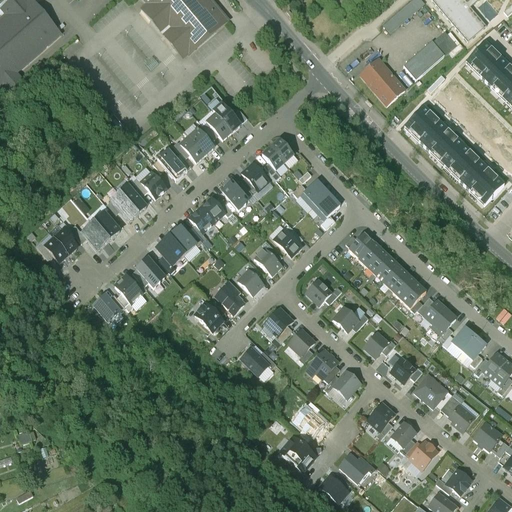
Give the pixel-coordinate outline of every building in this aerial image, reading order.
[(31,0),(5,0),(0,4),(0,86),(61,35),(31,0)] [(143,0),(147,5),(141,10),(177,52),(184,47),(189,54),(228,21),(209,0),(143,0)] [(428,0),(467,45),(486,29),(470,10),(479,2),(477,0),(428,0)] [(423,9),(416,1),(413,4),(419,12),(423,9)] [(390,37),(417,14),(410,6),(383,29),(390,37)] [(432,44),(403,68),(415,83),(444,58),(432,44)] [(505,105),(511,97),(511,71),(509,69),(511,66),(505,60),(503,63),(485,45),(465,66),(505,105)] [(390,77),(383,68),(384,67),(378,60),(360,76),(366,84),(367,83),(375,93),(374,93),(386,107),(404,92),(392,76),(390,77)] [(212,113),(231,135),(240,128),(216,101),(208,108),(212,113)] [(444,168),(464,147),(447,132),(450,129),(444,123),(441,126),(424,108),(404,129),(444,168)] [(246,121),(239,112),(234,116),(242,125),(246,121)] [(231,135),(212,113),(198,124),(202,128),(207,125),(218,139),(222,143),(231,135)] [(218,139),(207,125),(202,128),(214,142),(218,139)] [(214,142),(202,128),(196,133),(194,131),(196,129),(193,126),(184,134),(188,140),(204,159),(214,151),(210,146),(214,142)] [(204,159),(188,140),(179,148),(177,145),(173,149),(180,157),(184,162),(189,159),(196,166),(204,159)] [(280,143),(270,151),(284,166),(293,158),(280,143)] [(464,147),(444,168),(484,207),(504,187),(487,171),(490,168),(484,162),(481,164),(464,147)] [(284,166),(270,151),(262,158),(268,166),(275,174),(284,166)] [(175,161),(168,153),(161,160),(159,158),(155,161),(157,163),(153,167),(160,176),(165,172),(175,184),(191,170),(184,162),(180,157),(175,161)] [(317,174),(309,165),(305,169),(314,178),(317,174)] [(269,185),(252,166),(241,176),(245,180),(257,194),(258,195),(269,185)] [(275,174),(268,166),(264,170),(275,183),(280,179),(275,174)] [(131,174),(125,167),(121,170),(128,178),(131,174)] [(141,185),(140,185),(148,194),(155,202),(166,192),(152,175),(151,176),(145,170),(136,179),(141,185)] [(140,185),(141,185),(136,179),(133,177),(129,181),(137,191),(144,198),(148,194),(140,185)] [(257,194),(245,180),(240,184),(251,197),(252,198),(257,194)] [(240,184),(240,183),(235,187),(247,201),(251,197),(240,184)] [(235,187),(232,184),(227,188),(228,189),(222,195),(238,214),(246,207),(245,206),(249,203),(247,201),(235,187)] [(300,198),(312,211),(328,196),(316,184),(306,193),(300,198)] [(133,195),(128,188),(119,196),(137,217),(146,210),(144,207),(148,204),(144,198),(137,191),(133,195)] [(300,198),(306,193),(301,188),(292,196),(297,201),(300,198)] [(137,217),(119,196),(105,208),(109,212),(114,219),(119,214),(128,225),(137,217)] [(340,209),(328,196),(312,211),(324,223),(340,209)] [(216,206),(212,202),(200,211),(214,227),(224,217),(225,217),(216,206)] [(232,216),(221,203),(216,206),(225,217),(224,217),(227,220),(232,216)] [(269,204),(263,210),(268,216),(274,210),(269,204)] [(116,229),(104,216),(109,212),(105,208),(103,206),(88,220),(93,225),(108,243),(119,233),(116,229)] [(279,207),(276,211),(281,215),(284,211),(279,207)] [(202,236),(214,227),(200,211),(189,221),(195,228),(202,236)] [(114,219),(109,212),(104,216),(116,229),(121,225),(114,219)] [(278,218),(273,213),(268,218),(274,223),(278,218)] [(63,232),(54,240),(68,256),(78,248),(71,240),(75,237),(70,231),(63,224),(59,228),(63,232)] [(108,243),(93,225),(82,235),(81,235),(86,241),(97,253),(108,243)] [(82,235),(75,227),(70,231),(75,237),(82,245),(86,241),(81,235),(82,235)] [(212,247),(202,236),(195,228),(190,232),(202,245),(207,251),(212,247)] [(196,247),(186,235),(180,229),(168,239),(184,258),(195,247),(196,247)] [(302,242),(290,229),(286,233),(298,246),(302,242)] [(196,247),(195,247),(197,249),(202,245),(190,232),(186,235),(196,247)] [(286,233),(284,232),(274,242),(291,259),(301,249),(298,246),(286,233)] [(374,245),(364,236),(357,242),(350,250),(348,252),(358,262),(374,245)] [(228,242),(232,247),(236,243),(232,238),(228,242)] [(345,247),(350,250),(357,242),(353,238),(345,247)] [(172,268),(184,258),(168,239),(156,250),(162,258),(172,268)] [(59,264),(68,256),(54,240),(45,247),(45,248),(52,257),(59,264)] [(45,248),(45,247),(41,243),(36,247),(48,261),(52,257),(45,248)] [(374,245),(358,262),(365,269),(366,268),(380,253),(381,253),(373,246),(374,245)] [(282,259),(269,247),(265,251),(278,264),(282,259)] [(265,251),(264,250),(254,261),(271,278),(282,268),(278,264),(265,251)] [(380,253),(366,268),(375,277),(376,276),(389,262),(390,262),(380,253)] [(143,264),(132,273),(139,282),(144,287),(148,283),(154,289),(160,284),(159,283),(164,278),(147,258),(142,263),(143,264)] [(172,268),(162,258),(158,261),(170,275),(175,271),(172,268)] [(225,265),(219,260),(214,266),(219,271),(225,265)] [(389,262),(376,276),(385,284),(398,270),(389,262)] [(260,276),(250,266),(246,270),(248,272),(256,280),(260,276)] [(398,270),(385,284),(384,285),(393,294),(407,278),(398,270)] [(248,272),(238,283),(252,298),(263,287),(256,280),(248,272)] [(352,277),(348,273),(343,278),(348,282),(352,277)] [(121,294),(131,305),(147,291),(144,287),(139,282),(135,286),(126,276),(114,286),(121,294)] [(407,278),(393,294),(392,294),(400,301),(416,284),(415,284),(415,285),(407,278)] [(241,294),(228,282),(224,286),(226,288),(236,298),(241,294)] [(317,282),(305,295),(319,309),(325,303),(331,296),(317,282)] [(416,284),(400,301),(410,311),(418,302),(426,294),(416,284)] [(236,298),(226,288),(215,299),(233,317),(244,306),(236,298)] [(368,293),(364,289),(359,294),(364,298),(368,293)] [(337,290),(331,296),(325,303),(329,307),(342,294),(337,290)] [(119,311),(109,299),(105,294),(94,304),(108,321),(119,311)] [(114,294),(109,299),(119,311),(121,312),(126,308),(116,298),(114,294)] [(131,305),(121,294),(116,298),(126,308),(128,311),(133,307),(131,305)] [(371,298),(368,302),(374,307),(377,304),(371,298)] [(223,315),(210,302),(206,306),(219,319),(223,315)] [(423,306),(418,302),(410,311),(414,315),(423,306)] [(445,311),(436,303),(423,318),(432,326),(445,311)] [(206,306),(205,305),(195,316),(212,334),(217,329),(223,323),(219,319),(206,306)] [(343,309),(332,321),(347,335),(351,330),(358,323),(363,317),(365,315),(358,309),(352,317),(343,309)] [(280,311),(271,320),(268,319),(265,322),(266,325),(265,326),(277,337),(277,338),(287,328),(292,323),(280,311)] [(456,320),(445,311),(432,326),(431,327),(441,337),(456,320)] [(373,319),(378,324),(382,320),(377,315),(373,319)] [(358,323),(351,330),(356,334),(368,321),(363,317),(358,323)] [(396,321),(392,326),(398,331),(402,327),(396,321)] [(287,328),(277,338),(277,337),(274,339),(280,345),(292,333),(287,328)] [(409,332),(404,328),(400,332),(405,336),(409,332)] [(465,328),(451,344),(461,353),(475,337),(465,328)] [(301,332),(288,346),(301,358),(308,351),(314,344),(301,332)] [(402,338),(397,334),(393,339),(398,343),(402,338)] [(377,336),(364,350),(375,361),(381,354),(388,346),(377,336)] [(475,337),(461,353),(472,362),(477,356),(486,346),(475,337)] [(388,346),(381,354),(386,358),(395,347),(391,343),(388,346)] [(259,357),(251,350),(241,360),(258,377),(268,368),(268,367),(259,357)] [(308,351),(301,358),(298,361),(303,365),(313,355),(308,351)] [(276,366),(263,353),(259,357),(268,367),(268,368),(271,371),(276,366)] [(323,353),(309,368),(310,368),(306,372),(312,378),(316,374),(323,381),(326,377),(335,368),(337,366),(323,353)] [(506,363),(497,355),(482,373),(492,380),(506,363)] [(393,369),(389,374),(404,386),(410,379),(416,372),(415,372),(401,360),(400,361),(394,356),(388,364),(393,369)] [(472,362),(470,365),(474,369),(482,360),(477,356),(472,362)] [(511,374),(511,367),(506,363),(492,380),(501,388),(511,374)] [(335,368),(326,377),(331,382),(335,377),(340,372),(335,368)] [(416,372),(410,379),(414,383),(422,374),(417,370),(415,372),(416,372)] [(340,381),(333,389),(346,401),(359,386),(346,374),(340,381)] [(328,385),(323,391),(328,395),(333,389),(340,381),(335,377),(331,382),(328,385)] [(447,393),(428,377),(413,394),(433,410),(435,407),(447,393)] [(447,393),(435,407),(440,411),(452,397),(447,393)] [(452,397),(440,411),(449,419),(459,407),(461,405),(452,397)] [(382,406),(367,422),(379,433),(380,433),(388,424),(394,417),(382,406)] [(475,420),(459,407),(449,419),(448,420),(453,424),(451,425),(462,435),(475,420)] [(388,424),(380,433),(379,433),(376,437),(380,441),(393,428),(388,424)] [(404,424),(390,439),(402,450),(403,450),(411,441),(416,435),(404,424)] [(501,438),(486,425),(474,440),(489,453),(490,452),(499,441),(501,438)] [(19,446),(35,440),(32,430),(15,436),(19,446)] [(302,446),(293,439),(279,454),(293,466),(300,471),(301,470),(312,457),(313,456),(302,446)] [(411,441),(403,450),(402,450),(400,453),(404,457),(415,445),(411,441)] [(499,441),(490,452),(499,459),(505,453),(508,448),(499,441)] [(314,449),(306,442),(302,446),(313,456),(312,457),(315,460),(321,452),(321,449),(314,449)] [(415,445),(404,457),(399,463),(404,467),(421,447),(417,443),(415,445)] [(421,447),(404,467),(417,479),(437,453),(425,443),(421,447)] [(357,463),(350,457),(339,469),(357,485),(367,474),(368,473),(357,463)] [(368,473),(367,474),(370,476),(374,471),(361,459),(357,463),(368,473)] [(382,462),(376,469),(385,476),(390,470),(382,462)] [(300,471),(293,466),(289,470),(298,478),(303,473),(301,470),(300,471)] [(471,482),(457,471),(446,485),(453,490),(460,496),(471,482)] [(332,479),(330,477),(319,489),(338,505),(348,493),(346,491),(350,486),(336,474),(332,479)] [(387,482),(378,474),(373,480),(382,488),(387,482)] [(446,485),(438,480),(435,484),(449,495),(453,490),(446,485)] [(452,511),(456,508),(438,495),(429,507),(434,511),(452,511)] [(25,496),(17,500),(19,505),(27,501),(25,496)] [(499,500),(489,511),(507,511),(510,509),(499,500)]
